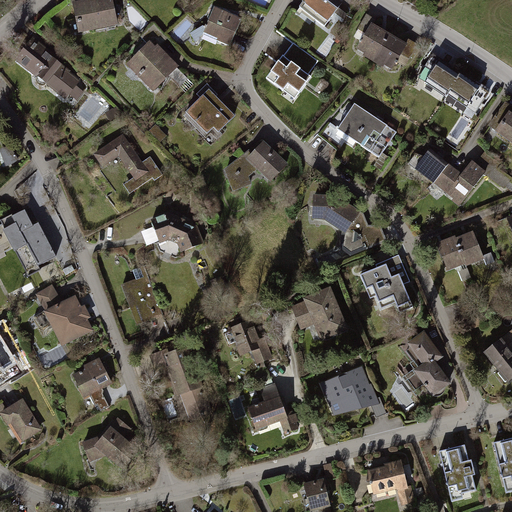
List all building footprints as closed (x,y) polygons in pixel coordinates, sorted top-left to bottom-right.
[(77,0),(70,2),(76,32),(120,23),(115,0),(77,0)] [(341,5),(334,0),(308,0),(301,10),(325,28),(341,5)] [(243,19),(210,5),(199,31),(231,45),(243,19)] [(389,34),(372,24),(357,52),(375,63),(389,34)] [(389,34),(375,63),(393,73),(409,46),(389,34)] [(57,56),(34,37),(15,60),(36,78),(37,76),(66,100),(71,95),(78,101),(85,92),(77,86),(81,81),(55,59),(57,56)] [(156,47),(150,41),(126,65),(154,92),(180,66),(158,44),(156,47)] [(306,70),(277,50),(261,74),(290,94),(306,70)] [(462,74),(443,62),(429,83),(450,96),(462,74)] [(462,74),(450,96),(469,108),(481,87),(462,74)] [(236,116),(210,90),(187,113),(208,134),(214,128),(219,133),(236,116)] [(374,114),(355,102),(345,121),(331,114),(319,135),(344,148),(352,133),(360,138),(374,114)] [(511,111),(494,134),(511,145),(511,111)] [(400,134),(374,114),(360,138),(383,159),(400,134)] [(124,134),(94,154),(103,167),(119,157),(134,178),(124,185),(130,194),(154,178),(155,181),(163,175),(151,157),(143,163),(124,134)] [(225,172),(234,193),(253,185),(258,172),(273,185),(292,165),(266,141),(248,159),(225,172)] [(0,149),(6,167),(14,164),(20,159),(10,146),(0,149)] [(449,167),(431,148),(414,169),(435,183),(449,167)] [(449,167),(435,183),(463,206),(491,173),(473,158),(459,175),(449,167)] [(315,195),(313,220),(324,220),(343,232),(341,248),(352,256),(386,241),(382,226),(369,225),(364,212),(338,196),(315,195)] [(29,210),(0,223),(0,260),(14,253),(29,210)] [(57,258),(29,210),(14,253),(29,275),(57,258)] [(166,212),(146,220),(156,243),(165,239),(174,242),(178,252),(201,242),(194,224),(166,212)] [(475,233),(456,241),(468,269),(485,262),(487,267),(495,263),(491,254),(485,257),(475,233)] [(455,238),(437,245),(449,273),(456,270),(462,284),(472,279),(468,269),(456,241),(455,238)] [(379,269),(361,276),(370,298),(377,295),(383,309),(396,303),(401,315),(415,309),(405,284),(411,282),(400,256),(377,265),(379,269)] [(137,279),(123,286),(141,327),(161,318),(169,336),(186,328),(177,307),(164,313),(140,259),(130,263),(137,279)] [(52,285),(36,294),(45,311),(34,318),(41,330),(50,325),(62,347),(94,331),(88,319),(91,318),(85,305),(82,308),(76,296),(62,302),(52,285)] [(333,289),(291,307),(303,333),(316,327),(323,345),(350,332),(333,289)] [(254,323),(224,335),(229,347),(235,345),(242,360),(253,356),(258,367),(275,360),(266,339),(262,341),(254,323)] [(447,359),(426,332),(403,349),(421,372),(406,383),(416,396),(424,389),(434,401),(453,386),(438,366),(447,359)] [(511,332),(484,355),(510,387),(511,385),(511,332)] [(0,368),(13,361),(0,340),(0,368)] [(187,344),(151,358),(158,376),(169,372),(189,425),(214,415),(187,344)] [(104,363),(75,375),(85,398),(113,386),(104,363)] [(370,384),(363,366),(321,383),(334,415),(372,407),(380,405),(378,398),(372,384),(370,384)] [(288,414),(277,384),(261,390),(266,404),(250,410),(259,435),(282,427),(285,435),(300,430),(293,412),(288,414)] [(44,432),(17,397),(0,409),(0,420),(22,449),(44,432)] [(380,405),(372,407),(377,418),(387,414),(381,397),(378,398),(380,405)] [(139,438),(115,420),(102,437),(83,443),(91,465),(106,458),(123,474),(136,458),(128,452),(139,438)] [(511,438),(492,444),(503,485),(511,483),(511,438)] [(469,446),(437,455),(448,496),(480,488),(469,446)] [(403,464),(366,473),(373,502),(411,493),(403,464)] [(333,511),(328,488),(305,493),(309,511),(333,511)]
